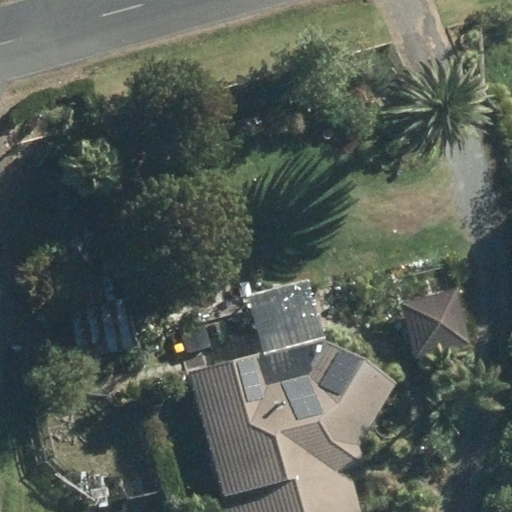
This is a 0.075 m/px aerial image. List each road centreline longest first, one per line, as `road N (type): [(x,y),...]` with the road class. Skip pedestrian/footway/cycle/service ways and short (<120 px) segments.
road 1 (track): [(449,511),(454,376),(474,205),(408,0)]
road 2 (unclassified): [(162,0),(0,44)]
